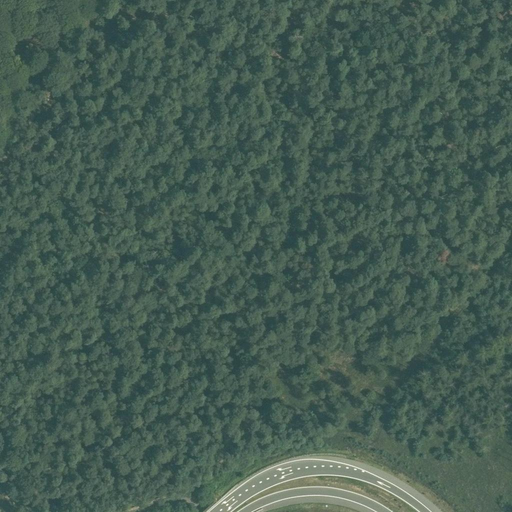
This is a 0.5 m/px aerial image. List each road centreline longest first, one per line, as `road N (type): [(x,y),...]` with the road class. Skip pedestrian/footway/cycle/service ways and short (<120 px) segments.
road 1 (motorway): [(424,511),(378,482),(324,467),(274,476),(219,511)]
road 2 (motorway): [(244,511),(312,491),(385,511)]
